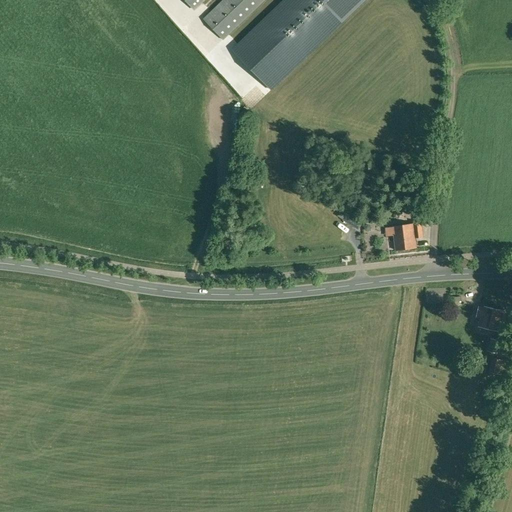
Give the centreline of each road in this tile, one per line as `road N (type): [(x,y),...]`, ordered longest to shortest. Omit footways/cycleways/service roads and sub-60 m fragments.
road 1 (secondary): [(511,271),(251,294),(0,264)]
road 2 (track): [(434,3),(452,73),(432,274)]
road 3 (track): [(474,511),(511,372)]
